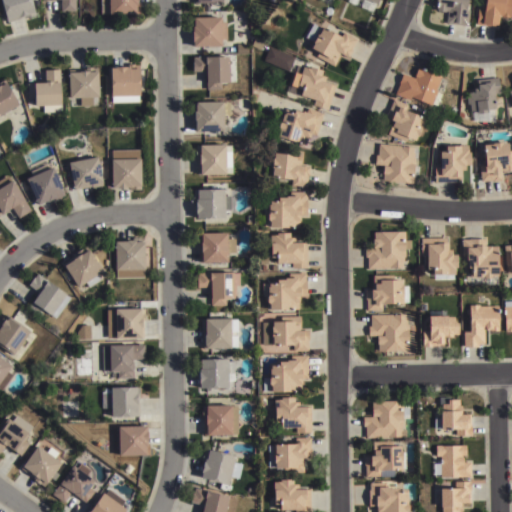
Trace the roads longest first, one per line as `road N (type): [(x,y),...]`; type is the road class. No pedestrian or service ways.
road 1 (residential): [(406,0),(358,105),(336,200),(338,511)]
road 2 (residential): [(157,511),(174,447),(162,0)]
road 3 (residential): [(169,214),(65,227),(19,252),(0,273)]
road 4 (residential): [(336,200),(511,208)]
road 5 (residential): [(337,376),(511,374)]
road 6 (residential): [(163,41),(42,44),(0,55)]
road 7 (residential): [(497,375),(499,511)]
road 8 (residential): [(394,30),(460,51),(511,48)]
